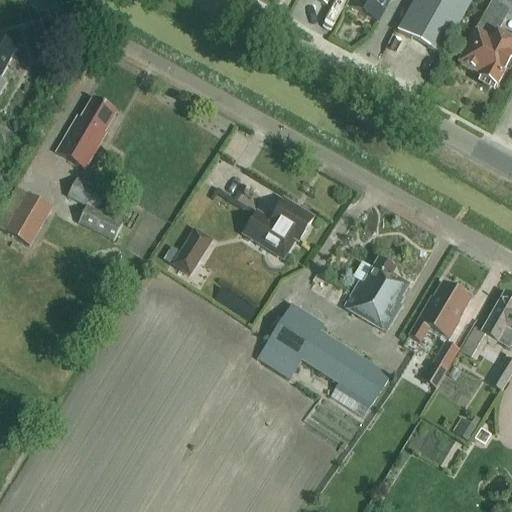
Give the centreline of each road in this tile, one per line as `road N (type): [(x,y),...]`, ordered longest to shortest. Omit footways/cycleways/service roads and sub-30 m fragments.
road 1 (unclassified): [(511,260),(36,0)]
road 2 (tertiary): [(511,174),(199,0)]
